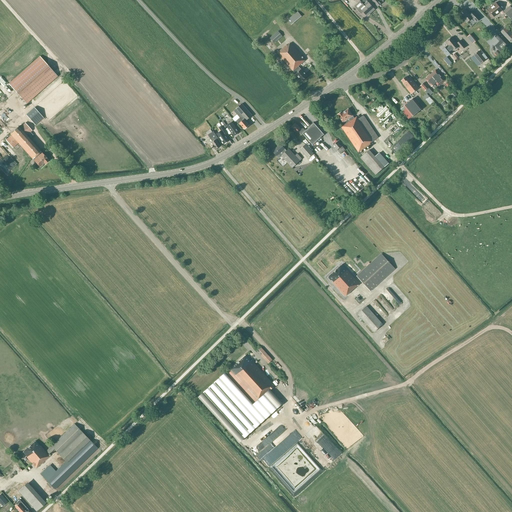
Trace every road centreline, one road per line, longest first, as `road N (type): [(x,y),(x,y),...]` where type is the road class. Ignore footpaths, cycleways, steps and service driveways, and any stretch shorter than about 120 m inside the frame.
road 1 (tertiary): [(0,197),(201,167),(339,81)]
road 2 (residential): [(339,81),(400,64),(452,0)]
road 3 (tertiary): [(339,81),(438,0)]
